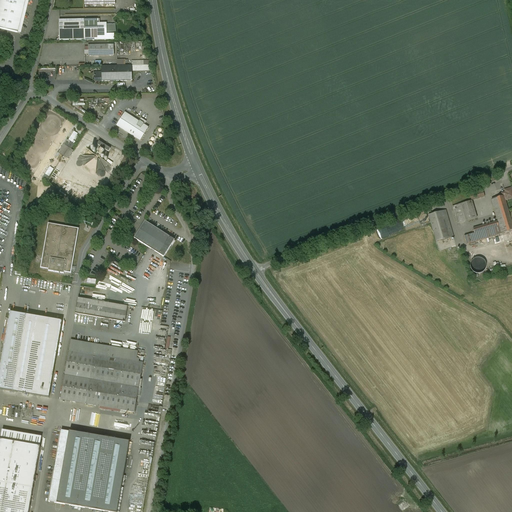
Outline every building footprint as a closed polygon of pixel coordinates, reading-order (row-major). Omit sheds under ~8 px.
[(0,0),(0,28),(17,33),(19,28),(21,29),(28,0),(0,0)] [(84,20),(59,20),(60,40),(85,40),(84,20)] [(113,46),(88,46),(89,51),(85,51),(85,55),(89,55),(89,56),(114,56),(113,46)] [(112,81),(111,66),(102,66),(102,75),(102,82),(112,81)] [(132,66),(111,66),(112,81),(132,81),(132,66)] [(149,128),(125,113),(117,126),(140,141),(149,128)] [(64,146),(59,153),(67,158),(72,151),(64,146)] [(482,190),(469,194),(471,201),(484,197),(482,190)] [(504,196),(494,199),(499,217),(500,217),(505,233),(511,230),(511,225),(509,214),(504,196)] [(472,201),(452,207),(457,224),(476,219),(472,201)] [(446,210),(428,216),(436,242),(453,237),(446,210)] [(175,240),(145,221),(134,238),(149,248),(164,257),(175,240)] [(497,222),(473,229),(474,233),(464,236),(466,244),(497,236),(494,228),(498,227),(497,222)] [(78,229),(49,224),(41,268),(49,269),(48,271),(49,271),(64,274),(64,272),(71,273),(71,271),(73,271),(73,267),(72,267),(78,229)] [(486,269),(486,266),(486,263),(484,260),(481,258),(478,258),(474,258),(472,260),(470,263),(469,266),(470,270),(472,272),(475,274),(478,275),(481,274),(484,272),(486,269)] [(128,307),(78,298),(75,314),(125,322),(128,307)] [(27,315),(10,313),(0,370),(0,389),(14,392),(27,315)] [(27,315),(14,392),(24,394),(37,319),(36,319),(37,317),(27,315)] [(62,324),(37,319),(24,394),(49,398),(62,324)] [(138,352),(71,341),(69,351),(94,355),(139,363),(139,359),(137,359),(138,352)] [(94,355),(69,351),(60,400),(85,404),(94,355)] [(139,363),(94,355),(85,404),(135,413),(143,363),(139,363)] [(117,511),(130,442),(61,430),(49,502),(105,511),(117,511)] [(29,511),(40,447),(0,440),(0,511),(29,511)]
